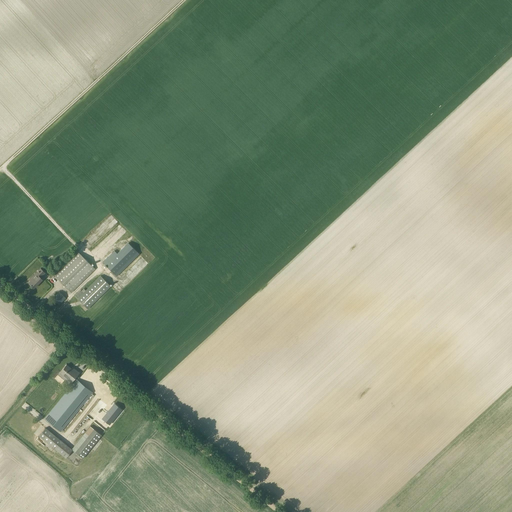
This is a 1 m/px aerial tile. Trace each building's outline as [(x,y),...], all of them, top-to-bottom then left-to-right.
[(115,231),(111,236),(116,240),(119,235),(115,231)] [(115,251),(103,262),(116,276),(139,254),(128,243),(117,254),(115,251)] [(95,269),(78,251),(54,275),(71,292),(95,269)] [(45,273),(41,268),(32,277),(33,278),(28,283),(34,288),(42,279),(40,278),(45,273)] [(87,309),(91,305),(111,286),(100,276),(83,293),(81,290),(75,296),(87,309)] [(59,292),(53,298),(59,305),(66,298),(59,292)] [(66,365),(58,374),(65,380),(67,378),(72,382),(79,373),(75,369),(74,370),(66,365)] [(45,419),(60,431),(89,396),(87,394),(74,383),(69,390),(56,405),(45,419)] [(114,403),(102,419),(110,425),(122,409),(114,403)] [(83,459),(102,435),(90,426),(71,449),(72,450),(83,459)] [(71,449),(45,428),(39,436),(66,458),(72,450),(71,449)]
